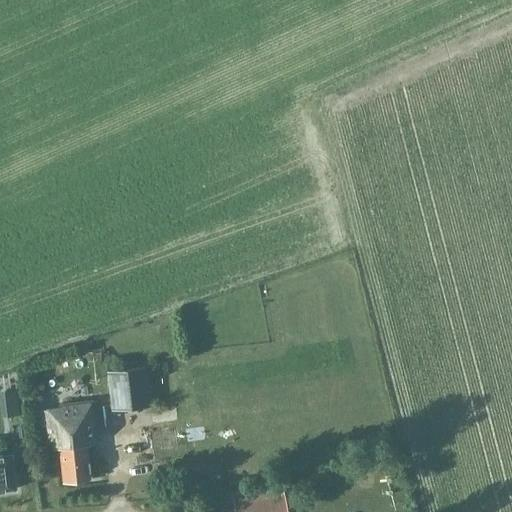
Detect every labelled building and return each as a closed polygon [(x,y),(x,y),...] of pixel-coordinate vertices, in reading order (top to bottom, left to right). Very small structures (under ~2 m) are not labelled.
[(112,410),(151,406),(147,366),(108,371),(112,410)] [(22,389),(5,391),(7,415),(25,413),(22,389)] [(87,444),(98,443),(93,401),(60,405),(60,409),(33,412),(35,429),(47,427),(50,449),(60,448),(64,481),(70,481),(70,483),(76,483),(78,480),(91,479),(87,444)] [(27,424),(19,425),(21,437),(29,436),(27,424)] [(0,490),(13,489),(16,489),(15,487),(11,456),(12,456),(11,454),(9,454),(3,455),(0,455),(0,490)] [(256,486),(230,491),(234,511),(286,511),(280,483),(257,488),(256,486)]
